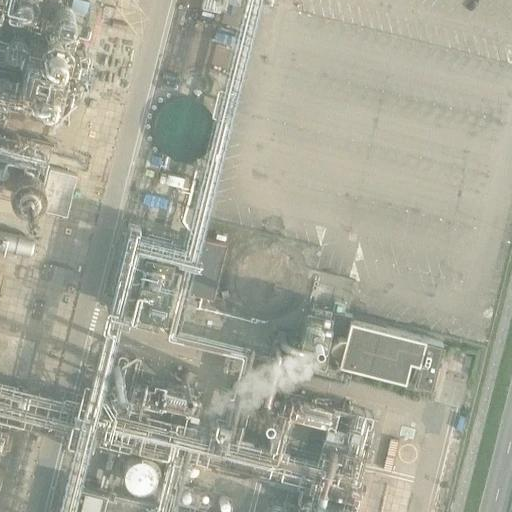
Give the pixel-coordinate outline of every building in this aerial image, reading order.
[(63,24),(61,34),(85,38),(92,0),(91,0),(72,0),(71,5),(57,2),(54,22),(63,24)] [(76,175),(48,168),(38,208),(65,215),(76,175)] [(159,222),(136,217),(129,245),(151,251),(159,222)] [(225,244),(200,238),(188,292),(212,298),(225,244)] [(299,282),(298,276),(297,271),(295,266),(291,261),(286,257),(281,253),(276,251),(270,250),(263,251),(258,252),(252,254),(246,258),(242,264),(239,269),(237,275),(236,281),(236,287),(238,293),(241,298),(244,302),(248,307),(254,310),(259,312),(265,313),(272,313),(277,312),(283,309),(289,305),(293,300),(296,295),(298,288),(299,282)] [(140,259),(128,306),(163,315),(175,268),(140,259)] [(441,341),(349,317),(345,333),(342,333),(340,333),(338,333),(336,334),(334,335),(332,337),(331,338),(330,340),(329,343),(329,345),(329,347),(329,349),(330,351),(331,353),(332,355),(334,356),(336,358),(338,358),(337,363),(430,385),(441,341)] [(189,413),(198,377),(106,354),(97,389),(189,413)] [(158,467),(157,460),(153,455),(150,453),(147,451),(142,450),(135,451),(132,453),(129,455),(126,459),(124,466),(125,472),(129,478),(135,482),(141,483),(147,482),(153,478),(157,473),(158,467)] [(70,511),(191,511),(77,484),(70,511)]
